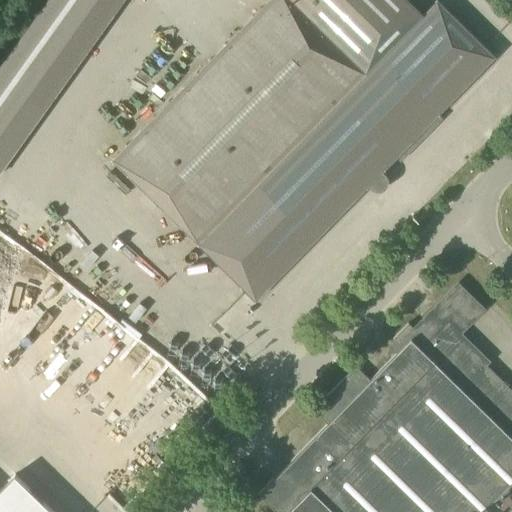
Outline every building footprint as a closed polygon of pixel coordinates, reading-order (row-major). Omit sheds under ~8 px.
[(0,171),(122,0),(48,0),(0,68),(0,171)] [(436,0),(423,14),(408,0),(267,0),(110,157),(197,243),(256,300),(495,56),(437,0),(436,0)] [(511,511),(511,390),(453,333),(477,309),(458,290),(417,331),(408,323),(393,338),(402,347),(370,379),(356,365),(314,408),(329,422),(260,492),(280,511),(511,511)] [(251,393),(258,386),(253,381),(246,388),(251,393)] [(47,443),(0,490),(0,511),(93,511),(105,501),(47,443)]
